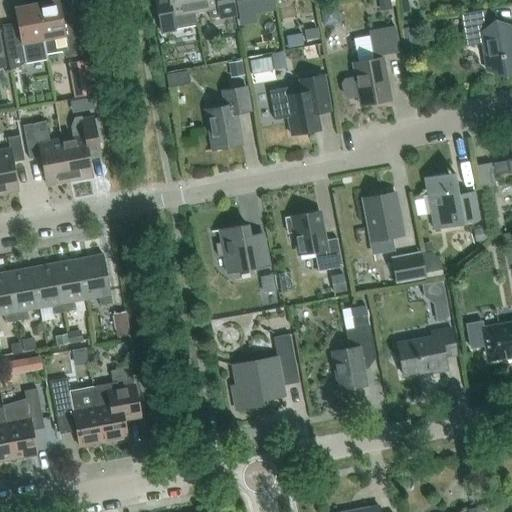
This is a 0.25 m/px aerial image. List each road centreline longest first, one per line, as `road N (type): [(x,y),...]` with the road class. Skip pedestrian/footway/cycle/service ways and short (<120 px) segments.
road 1 (residential): [(0,229),(352,162),(415,125),(511,105)]
road 2 (residential): [(511,413),(255,461)]
road 3 (residential): [(255,461),(0,509)]
